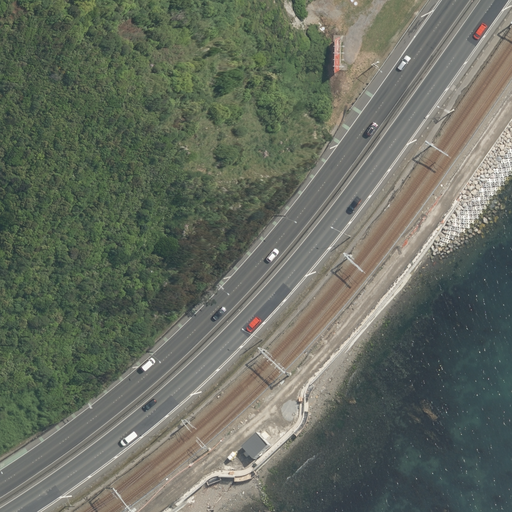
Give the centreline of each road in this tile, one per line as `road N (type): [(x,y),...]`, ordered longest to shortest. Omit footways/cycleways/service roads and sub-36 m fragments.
road 1 (trunk): [(494,0),(312,250),(244,327),(180,387),(15,511)]
road 2 (trunk): [(0,483),(88,425),(220,308),(455,0)]
